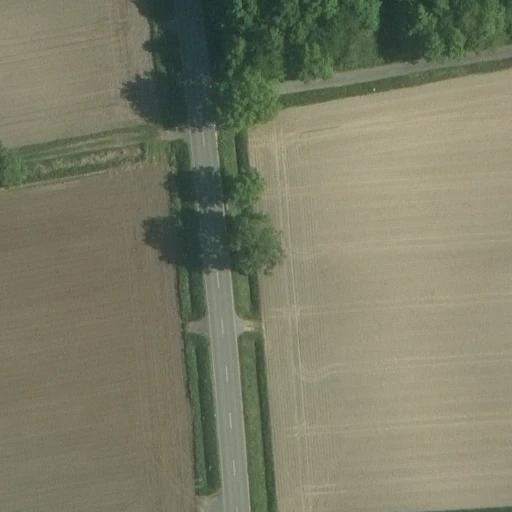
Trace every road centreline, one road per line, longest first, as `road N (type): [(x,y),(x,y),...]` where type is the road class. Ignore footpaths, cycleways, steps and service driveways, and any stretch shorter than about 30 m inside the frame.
road 1 (tertiary): [(199,106),(235,511)]
road 2 (unclassified): [(199,106),(511,54)]
road 3 (track): [(0,165),(201,131)]
